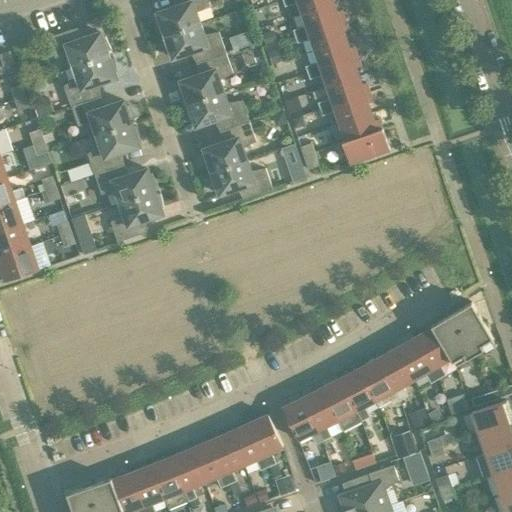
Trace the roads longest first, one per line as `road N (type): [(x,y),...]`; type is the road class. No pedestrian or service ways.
road 1 (residential): [(36,479),(272,384),(452,294)]
road 2 (residential): [(191,223),(121,0)]
